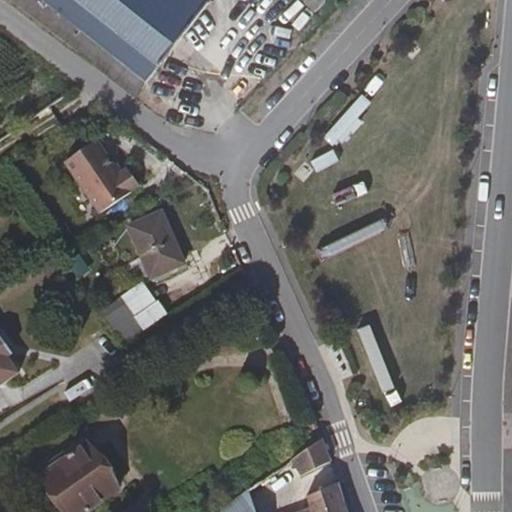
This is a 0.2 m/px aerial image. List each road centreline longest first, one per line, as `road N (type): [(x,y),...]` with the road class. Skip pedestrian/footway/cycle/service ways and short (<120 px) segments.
road 1 (unclassified): [(511,104),(488,380),(487,511)]
road 2 (residential): [(228,163),(369,511)]
road 3 (residential): [(228,163),(187,156),(165,142),(0,12)]
road 4 (residential): [(389,0),(249,152),(228,163)]
